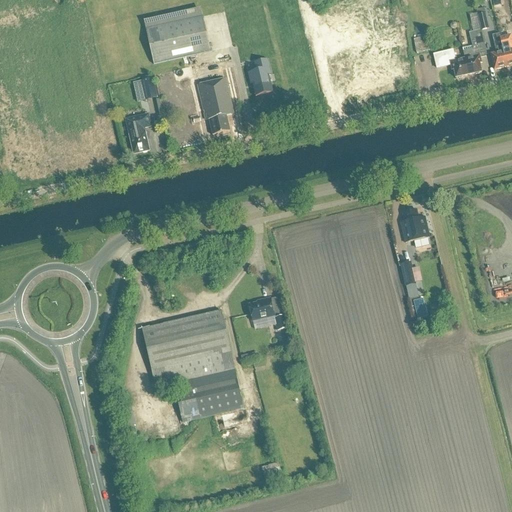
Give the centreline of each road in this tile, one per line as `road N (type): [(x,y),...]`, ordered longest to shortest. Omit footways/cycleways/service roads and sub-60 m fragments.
road 1 (unclassified): [(511,84),(86,182)]
road 2 (residential): [(511,148),(111,246)]
road 3 (track): [(425,168),(511,502)]
road 4 (residential): [(86,182),(45,90),(20,0)]
road 5 (primary): [(93,468),(75,338)]
road 6 (primary): [(51,344),(93,468)]
